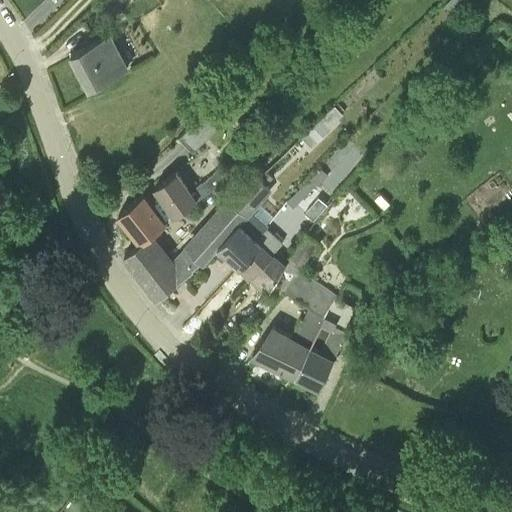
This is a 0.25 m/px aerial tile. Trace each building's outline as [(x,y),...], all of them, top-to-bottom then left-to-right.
[(466,0),(447,0),(445,3),(454,13),(468,1),(466,0)] [(90,88),(130,67),(112,31),(72,52),(90,88)] [(211,107),(180,137),(194,151),(219,126),(217,124),(223,118),(230,126),(249,104),(232,89),(214,111),(211,107)] [(320,119),(328,127),(332,123),(343,113),(335,104),(320,119)] [(332,123),(328,127),(320,119),(303,135),(313,144),(320,142),(332,131),(333,124),(332,123)] [(197,199),(220,183),(232,174),(225,165),(197,186),(198,189),(193,193),(176,170),(156,185),(176,214),(197,199)] [(320,184),(329,175),(322,167),(312,178),(289,200),(295,207),(315,186),(320,184)] [(270,191),(265,185),(274,177),(267,169),(258,178),(257,177),(248,184),(234,199),(232,201),(248,214),(219,246),(241,266),(264,242),(259,238),(268,227),(267,227),(270,223),(254,211),(265,195),(270,191)] [(232,201),(234,199),(231,197),(186,245),(174,257),(156,234),(168,221),(146,192),(135,200),(119,212),(141,240),(125,253),(158,296),(174,284),(204,262),(219,246),(248,214),(232,201)] [(253,275),(275,252),(283,243),(268,227),(259,238),(264,242),(241,266),(250,277),(253,275)] [(279,298),(284,290),(302,269),(319,241),(305,233),(287,261),(275,252),(253,275),(268,291),(279,298)] [(315,334),(335,295),(337,291),(302,269),(284,290),(311,306),(304,318),(301,316),(292,332),(268,320),(253,352),(296,373),(311,343),(315,334)] [(346,326),(356,306),(335,295),(315,334),(326,339),(321,348),(311,343),(296,373),(320,385),(348,328),(346,326)]
